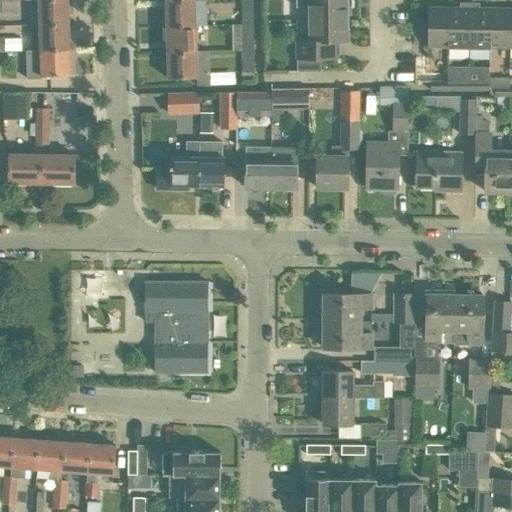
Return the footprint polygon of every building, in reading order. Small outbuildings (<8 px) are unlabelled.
[(67,0),(28,0),(29,25),(39,25),(68,24),(67,0)] [(205,0),(194,0),(165,1),(166,27),(195,26),(206,26),(205,0)] [(241,0),(241,6),(232,6),(233,50),(242,50),(254,50),(252,0),(241,0)] [(295,0),(296,8),(309,7),(309,20),(347,19),(346,0),(295,0)] [(427,7),(427,47),(448,48),(449,8),(427,7)] [(449,8),(448,48),(469,48),(469,8),(449,8)] [(469,8),(469,48),(489,48),(490,9),(469,8)] [(490,9),(489,48),(509,49),(510,9),(490,9)] [(309,32),(296,32),(297,59),(321,59),(320,42),(348,42),(347,19),(309,20),(309,32)] [(68,24),(39,25),(40,50),(69,49),(68,24)] [(195,26),(166,27),(167,52),(196,51),(195,26)] [(40,50),(25,51),(25,64),(40,63),(41,76),(70,75),(69,49),(40,50)] [(254,50),(242,50),(243,75),(254,75),(254,50)] [(196,51),(167,52),(168,78),(197,77),(196,51)] [(448,81),(447,82),(448,83),(448,90),(468,90),(468,72),(448,72),(448,81)] [(468,72),(468,90),(488,90),(488,87),(488,84),(488,77),(488,72),(468,72)] [(488,84),(488,87),(488,90),(491,90),(491,95),(509,95),(509,87),(508,77),(488,77),(488,84)] [(428,90),(448,90),(447,82),(448,81),(428,81),(428,90)] [(379,105),(393,105),(393,131),(407,131),(407,103),(408,88),(379,87),(379,105)] [(236,115),(236,92),(226,92),(222,92),(221,128),(236,128),(236,115)] [(254,115),(254,92),(236,92),(236,115),(254,115)] [(198,93),(168,94),(169,113),(199,112),(198,93)] [(30,94),(4,94),(5,121),(30,121),(30,94)] [(459,99),(458,133),(475,134),(475,100),(459,99)] [(48,125),(48,108),(42,108),(41,108),(36,108),(36,127),(42,127),(42,125),(48,125)] [(317,156),(316,188),(347,188),(348,149),(357,149),(358,123),(341,123),(341,148),(333,148),(333,156),(317,156)] [(36,127),(36,144),(42,144),(48,144),(48,133),(48,125),(42,125),(42,127),(36,127)] [(475,127),(475,174),(485,175),(484,191),(508,192),(509,152),(490,152),(490,133),(488,133),(488,127),(475,127)] [(169,168),(157,168),(157,189),(188,190),(188,185),(197,186),(198,142),(186,141),(186,156),(172,156),(172,165),(169,165),(169,168)] [(198,142),(197,186),(224,186),(224,157),(222,157),(222,142),(198,142)] [(397,189),(397,157),(398,143),(368,142),(367,188),(382,189),(382,192),(384,194),(393,194),(395,192),(395,189),(397,189)] [(8,153),(7,183),(41,183),(42,144),(36,144),(34,144),(33,147),(29,147),(28,154),(8,153)] [(42,144),(41,183),(75,184),(75,154),(51,154),(51,144),(48,144),(42,144)] [(417,152),(417,187),(441,188),(441,190),(460,191),(461,153),(417,152)] [(245,160),(245,187),(271,187),(271,161),(245,160)] [(271,161),(271,187),(297,187),(297,161),(271,161)] [(146,281),(145,312),(156,313),(156,312),(207,312),(207,281),(146,281)] [(323,293),(323,321),(361,321),(361,309),(371,309),(371,294),(323,293)] [(373,315),(373,321),(415,322),(415,294),(395,294),(394,315),(373,315)] [(418,323),(417,347),(415,347),(415,362),(441,362),(441,347),(444,347),(445,330),(455,330),(456,295),(426,294),(426,323),(418,323)] [(456,295),(455,330),(468,330),(468,343),(482,343),(482,295),(456,295)] [(495,301),(493,332),(511,333),(511,313),(511,302),(495,301)] [(156,312),(156,313),(155,372),(206,372),(207,312),(156,312)] [(323,321),(323,347),(371,348),(371,333),(360,333),(361,321),(323,321)] [(511,333),(493,332),(492,350),(511,351),(511,333)] [(375,347),(375,361),(415,362),(415,347),(375,347)] [(470,359),(469,387),(474,387),(489,387),(490,360),(470,359)] [(415,362),(375,361),(361,361),(361,373),(386,373),(415,374),(415,362)] [(442,389),(443,362),(441,362),(415,362),(415,374),(419,374),(418,404),(439,404),(439,389),(442,389)] [(323,370),(323,397),(385,398),(385,384),(374,384),(374,387),(353,388),(353,371),(323,370)] [(489,401),(489,394),(489,387),(474,387),(474,401),(489,401)] [(489,401),(488,411),(511,413),(511,395),(489,394),(489,401)] [(323,397),(323,424),(353,424),(353,401),(385,401),(385,398),(323,397)] [(511,413),(488,411),(485,451),(496,451),(498,426),(511,427),(511,413)] [(360,423),(360,435),(386,435),(386,423),(360,423)] [(462,428),(461,441),(476,442),(477,429),(462,428)] [(0,436),(0,465),(11,467),(13,437),(0,436)] [(13,437),(11,467),(36,468),(38,439),(13,437)] [(38,439),(36,468),(51,470),(62,470),(64,441),(38,439)] [(64,441),(62,470),(86,472),(87,472),(89,443),(64,441)] [(89,443),(87,472),(99,473),(113,474),(115,445),(89,443)] [(330,444),(306,445),(306,454),(330,454),(330,444)] [(353,454),(353,444),(341,444),(341,454),(353,454)] [(365,445),(353,444),(353,454),(365,454),(365,445)] [(425,454),(437,454),(437,444),(425,444),(425,454)] [(437,444),(437,454),(448,454),(449,450),(449,444),(437,444)] [(154,464),(155,446),(144,446),(143,464),(154,464)] [(128,450),(127,474),(136,474),(136,450),(128,450)] [(448,469),(458,469),(477,469),(477,463),(477,451),(466,450),(449,450),(448,454),(448,469)] [(162,451),(162,475),(184,475),(220,476),(220,451),(204,451),(188,451),(162,451)] [(86,472),(85,495),(97,496),(99,473),(87,472),(86,472)] [(184,475),(184,497),(220,497),(220,476),(184,475)] [(4,476),(3,503),(15,504),(16,476),(4,476)] [(511,479),(476,477),(476,490),(511,493),(511,479)] [(305,494),(305,509),(306,509),(305,511),(330,511),(330,478),(306,478),(306,494),(305,494)] [(330,478),(330,511),(352,511),(353,478),(330,478)] [(353,478),(352,511),(375,511),(376,499),(376,483),(376,478),(353,478)] [(59,511),(60,508),(65,508),(67,480),(61,480),(55,479),(55,480),(53,508),(56,508),(55,511),(59,511)] [(397,483),(396,511),(421,511),(422,497),(421,497),(422,481),(397,481),(397,483)] [(376,483),(376,499),(375,511),(396,511),(397,483),(376,483)] [(511,493),(476,490),(476,504),(511,505),(511,493)] [(144,511),(145,497),(133,497),(132,511),(144,511)] [(177,497),(176,511),(219,511),(220,497),(184,497),(177,497)]
